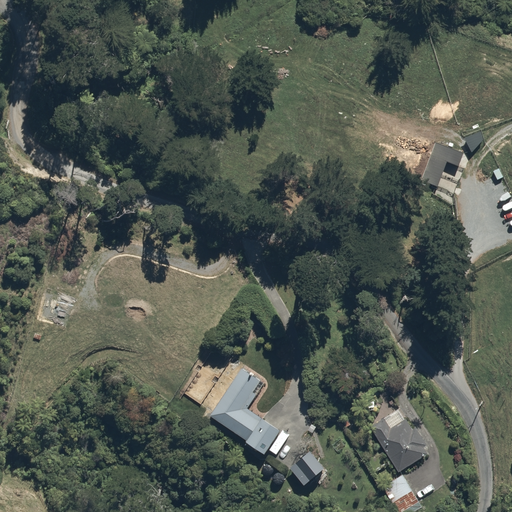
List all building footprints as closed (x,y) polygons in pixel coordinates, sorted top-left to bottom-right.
[(464,154),(436,144),(424,180),(437,184),(442,168),(445,160),(460,165),(464,154)] [(461,174),(442,168),(437,184),(432,197),(451,203),(461,174)] [(260,381),(240,367),(206,415),(259,453),(275,431),(241,407),(260,381)] [(397,410),(369,427),(396,471),(422,455),(419,449),(426,445),(414,426),(409,430),(397,410)] [(290,434),(280,427),(265,450),(275,457),(290,434)] [(322,467),(311,453),(288,471),(299,485),(322,467)] [(407,511),(420,504),(400,472),(381,484),(398,511),(407,511)]
